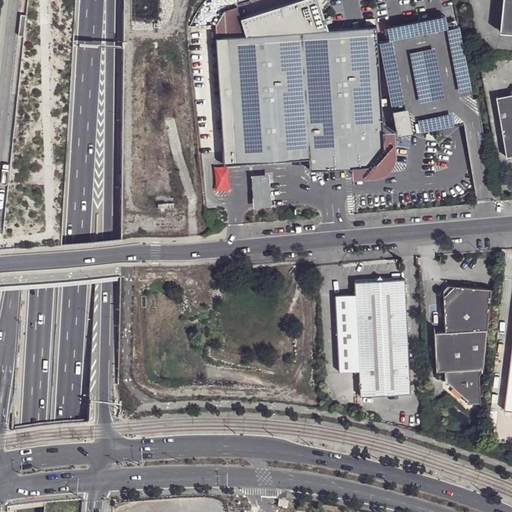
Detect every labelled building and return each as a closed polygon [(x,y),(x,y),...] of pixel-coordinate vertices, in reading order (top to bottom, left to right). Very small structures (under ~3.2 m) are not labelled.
[(511,0),(501,0),(498,34),(511,34),(511,0)] [(229,34),(238,162),(294,158),(301,157),(313,157),(313,168),(373,165),(388,148),(383,84),(379,24),(229,34)] [(511,91),(494,95),(504,156),(511,154),(511,91)] [(252,176),(253,195),(254,207),(271,206),(270,194),(269,175),(252,176)] [(408,392),(404,278),(353,280),(354,293),(334,295),(338,370),(357,370),(359,394),(408,392)] [(433,330),(434,363),(434,368),(443,368),(444,381),(447,380),(466,397),(466,400),(478,400),(477,378),(477,374),(478,371),(480,369),(480,366),(482,366),(490,287),(453,283),(442,294),(444,329),(433,330)]
